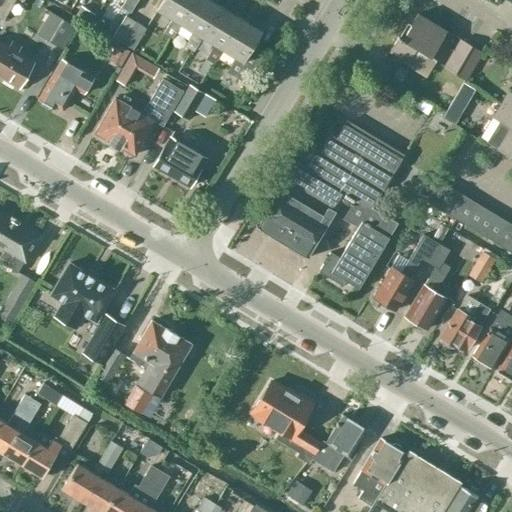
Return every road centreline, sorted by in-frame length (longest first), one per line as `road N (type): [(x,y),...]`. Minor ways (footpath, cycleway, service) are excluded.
road 1 (unclassified): [(511,455),(187,260)]
road 2 (unclassified): [(187,260),(331,12)]
road 3 (unclassified): [(187,260),(0,151)]
